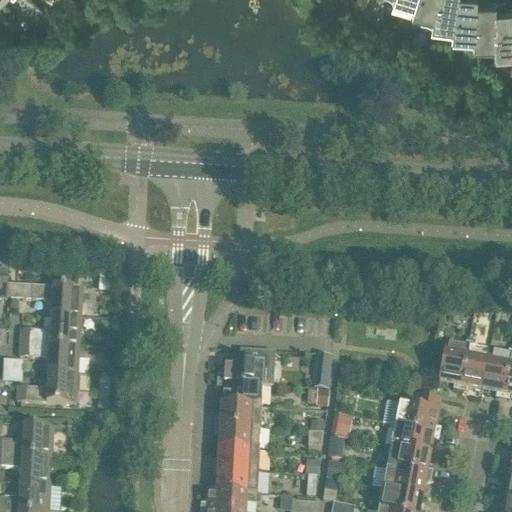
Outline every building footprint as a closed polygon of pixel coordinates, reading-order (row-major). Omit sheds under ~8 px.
[(414,0),(414,2),(412,10),(433,14),(436,0),(414,0)] [(436,0),(433,14),(432,22),(453,25),(456,0),(436,0)] [(475,0),(456,0),(453,25),(452,33),(474,35),(476,1),(475,0)] [(495,1),(476,1),(474,35),(473,43),(495,43),(495,9),(495,1)] [(511,7),(495,9),(495,43),(495,51),(511,49),(511,7)] [(437,65),(436,72),(444,74),(445,65),(437,65)] [(0,301),(15,302),(15,287),(8,287),(9,272),(0,271),(0,301)] [(15,302),(47,304),(51,309),(51,319),(80,321),(82,291),(15,287),(15,302)] [(46,334),(21,332),(20,346),(79,350),(80,321),(51,319),(50,330),(46,334)] [(431,355),(428,368),(441,371),(438,385),(453,388),(452,393),(459,394),(469,345),(466,344),(465,349),(446,345),(444,357),(431,355)] [(466,396),(467,391),(481,394),(489,354),(471,350),(472,345),(469,345),(459,394),(466,396)] [(44,362),(48,366),(48,377),(77,378),(79,350),(20,346),(19,360),(44,362)] [(496,396),(495,401),(502,403),(511,353),(508,352),(507,357),(489,354),(481,394),(496,396)] [(509,404),(510,399),(511,399),(511,353),(502,403),(509,404)] [(318,372),(329,373),(331,360),(319,358),(318,372)] [(222,364),(222,377),(217,377),(216,387),(262,389),(263,375),(273,376),(273,367),(222,364)] [(76,408),(76,396),(88,396),(89,379),(77,378),(48,377),(47,387),(43,391),(18,390),(17,405),(76,408)] [(220,408),(261,411),(262,389),(216,387),(216,396),(221,396),(220,408)] [(98,398),(97,412),(106,413),(107,399),(98,398)] [(417,399),(415,410),(387,405),(382,427),(390,428),(395,429),(440,438),(441,431),(436,430),(441,403),(417,399)] [(214,430),(260,432),(261,411),(220,408),(219,420),(215,420),(214,430)] [(351,421),(333,417),(331,439),(349,442),(351,421)] [(18,444),(16,444),(0,442),(0,456),(51,459),(53,430),(23,428),(22,440),(18,444)] [(394,433),(390,450),(431,458),(433,444),(438,445),(440,438),(395,429),(394,433)] [(260,432),(214,430),(214,439),(218,440),(218,451),(259,454),(260,432)] [(321,436),(308,436),(308,450),(321,451),(321,436)] [(387,468),(382,467),(382,471),(431,480),(433,473),(428,472),(431,458),(390,450),(387,468)] [(259,454),(218,451),(217,464),(212,463),(212,473),(257,475),(259,454)] [(0,470),(16,472),(20,476),(20,487),(50,488),(51,459),(0,456),(0,470)] [(511,460),(509,475),(504,474),(503,481),(511,483),(511,460)] [(318,478),(319,465),(307,464),(306,477),(318,478)] [(327,466),(326,478),(339,479),(340,467),(327,466)] [(386,475),(382,493),(422,501),(425,487),(430,487),(431,480),(382,471),(381,474),(386,475)] [(216,483),(215,494),(215,495),(247,496),(247,497),(256,498),(256,497),(257,475),(212,473),(211,482),(216,483)] [(306,499),(315,500),(316,480),(308,479),(306,499)] [(502,489),(506,489),(504,504),(511,505),(511,483),(503,481),(502,489)] [(19,497),(15,501),(0,500),(0,511),(48,511),(50,488),(20,487),(19,497)] [(205,506),(200,506),(199,511),(245,511),(246,504),(260,505),(261,497),(256,497),(256,498),(247,497),(247,496),(215,495),(215,494),(206,493),(205,506)] [(374,510),(373,511),(420,511),(422,501),(382,493),(379,511),(374,510)] [(335,506),(336,497),(324,494),(323,503),(335,506)] [(279,499),(278,511),(289,511),(289,500),(279,499)]
